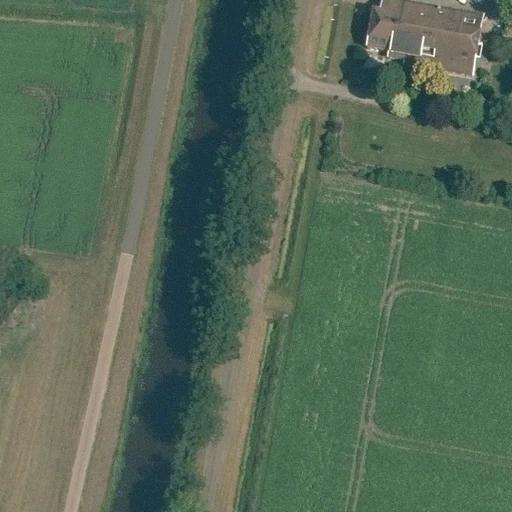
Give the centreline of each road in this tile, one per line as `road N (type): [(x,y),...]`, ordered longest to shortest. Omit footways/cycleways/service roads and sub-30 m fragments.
road 1 (unclassified): [(67,511),(127,261),(175,0)]
road 2 (unclassified): [(204,511),(297,0)]
